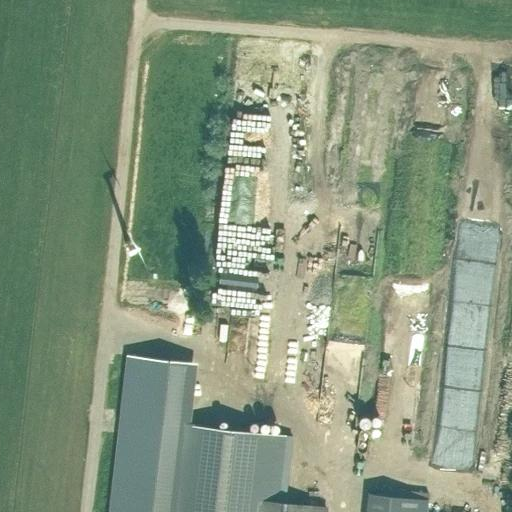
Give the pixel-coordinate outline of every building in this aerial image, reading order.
[(205,329),(225,326),(221,302),(233,301),(232,295),(211,298),(213,314),(204,315),(205,329)] [(445,302),(431,438),(466,442),(480,305),(445,302)] [(128,357),(111,511),(324,511),(325,507),(278,501),(285,438),(183,426),(190,363),(128,357)] [(425,468),(464,469),(465,444),(426,443),(425,468)] [(367,493),(364,511),(425,511),(427,499),(367,493)]
